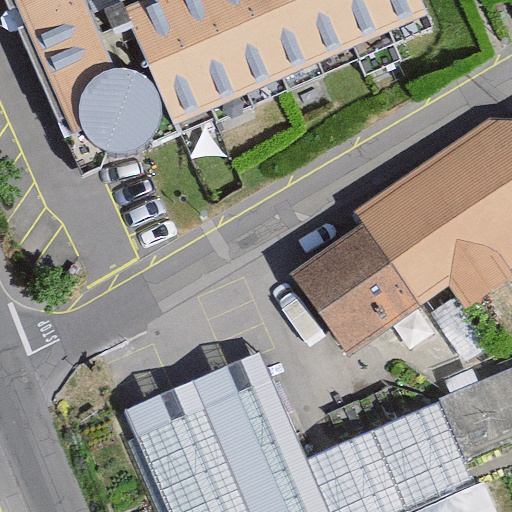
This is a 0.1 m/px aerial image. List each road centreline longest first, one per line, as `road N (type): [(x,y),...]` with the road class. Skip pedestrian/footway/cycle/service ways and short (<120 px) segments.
road 1 (residential): [(511,77),(6,367)]
road 2 (residential): [(6,367),(67,511)]
